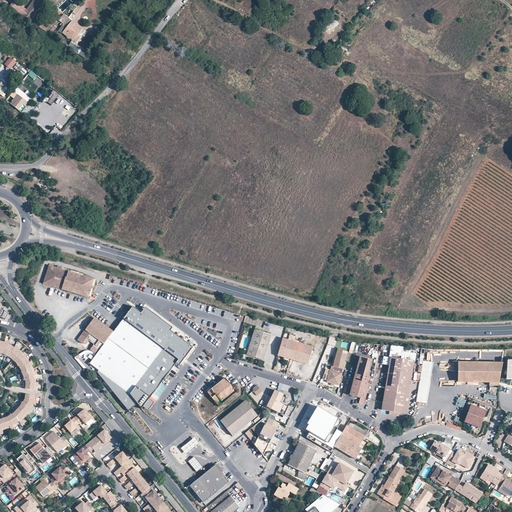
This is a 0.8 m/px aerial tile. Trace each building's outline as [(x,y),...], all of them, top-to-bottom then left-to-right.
[(29,21),(44,1),(42,0),(32,0),(21,16),(29,21)] [(60,21),(65,15),(63,13),(59,13),(57,14),(54,16),(60,21)] [(324,30),(329,34),(339,23),(334,19),(324,30)] [(61,29),(67,34),(70,30),(64,25),(61,29)] [(70,30),(67,34),(65,35),(68,38),(67,39),(70,42),(76,35),(70,30)] [(79,53),(82,49),(71,42),(68,46),(79,53)] [(336,53),(340,56),(344,49),(340,47),(336,53)] [(26,77),(32,82),(37,77),(31,71),(26,77)] [(26,94),(29,91),(20,84),(18,88),(26,94)] [(52,89),(48,99),(55,102),(59,92),(52,89)] [(26,102),(16,94),(8,103),(16,109),(21,104),(23,105),(26,102)] [(64,287),(89,295),(95,280),(68,271),(61,269),(62,267),(58,266),(58,267),(50,265),(44,283),(63,289),(64,287)] [(89,298),(89,295),(64,287),(63,289),(89,298)] [(0,316),(6,319),(9,313),(3,310),(4,308),(0,305),(0,316)] [(88,364),(127,411),(138,402),(143,407),(176,363),(179,365),(193,346),(171,330),(173,327),(145,307),(141,312),(132,305),(122,318),(116,327),(113,331),(96,354),(95,355),(88,364)] [(244,321),(255,325),(257,319),(245,316),(244,321)] [(96,354),(113,331),(94,317),(77,340),(83,344),(87,339),(94,344),(90,350),(96,354)] [(247,354),(264,359),(271,334),(254,329),(247,354)] [(314,340),(326,343),(329,337),(315,334),(314,340)] [(284,357),(290,359),(308,364),(312,347),(282,339),(277,356),(284,357)] [(2,340),(0,347),(0,353),(2,354),(6,356),(12,345),(8,343),(9,342),(5,341),(2,340)] [(10,357),(13,360),(21,350),(18,348),(15,345),(15,346),(12,345),(6,356),(10,357)] [(21,350),(13,360),(16,363),(18,366),(28,358),(25,355),(26,355),(24,352),(21,350)] [(338,386),(347,353),(337,350),(332,368),(331,367),(330,371),(329,371),(326,383),(338,386)] [(393,357),(415,361),(416,353),(395,350),(393,357)] [(391,357),(381,410),(405,414),(414,361),(391,357)] [(22,372),(34,368),(32,365),(32,364),(31,361),(30,361),(28,358),(18,366),(20,369),(22,372)] [(360,358),(350,397),(366,401),(370,386),(367,385),(369,378),(368,377),(372,361),(360,358)] [(433,363),(423,362),(416,402),(426,404),(433,363)] [(494,383),(500,383),(501,373),(503,363),(458,362),(457,382),(476,383),(490,383),(494,383)] [(34,368),(22,372),(23,376),(24,380),(36,378),(35,374),(36,374),(35,371),(34,368)] [(36,386),(37,381),(36,382),(36,378),(24,380),(25,384),(24,388),(36,390),(36,386)] [(212,411),(218,407),(217,405),(221,402),(222,403),(237,391),(226,378),(208,393),(201,399),(203,401),(205,403),(201,405),(200,406),(205,413),(210,409),(212,411)] [(288,392),(289,386),(279,383),(278,390),(288,392)] [(268,407),(279,412),(287,396),(275,390),(271,397),(268,396),(267,398),(266,398),(263,404),(261,408),(262,410),(265,412),(268,407)] [(24,398),(22,401),(32,407),(33,403),(34,404),(35,400),(36,395),(26,393),(25,398),(24,398)] [(220,420),(233,435),(257,415),(245,400),(220,420)] [(19,405),(16,407),(25,416),(28,413),(31,410),(30,410),(32,407),(22,401),(21,401),(19,405)] [(486,411),(471,405),(464,422),(479,428),(486,411)] [(13,411),(10,413),(16,423),(20,421),(20,422),(23,419),(25,416),(16,407),(13,411)] [(306,439),(331,453),(334,447),(341,436),(342,434),(337,430),(342,422),(317,407),(307,425),(308,426),(306,431),(309,433),(306,439)] [(75,417),(79,423),(83,420),(86,423),(92,417),(85,408),(82,410),(80,412),(75,417)] [(7,415),(3,416),(7,428),(10,427),(14,426),(13,425),(16,423),(10,413),(7,415)] [(76,425),(79,423),(75,417),(72,419),(68,422),(67,423),(73,431),(77,427),(76,425)] [(269,418),(266,424),(276,429),(278,423),(269,418)] [(252,442),(263,455),(276,429),(266,424),(264,426),(257,438),(254,437),(252,442)] [(342,434),(341,436),(359,447),(365,438),(347,426),(342,434)] [(111,437),(104,429),(85,445),(90,451),(93,449),(95,451),(111,437)] [(70,442),(64,435),(60,438),(54,431),(46,438),(56,450),(64,443),(66,445),(70,442)] [(265,450),(272,454),(281,435),(275,432),(265,450)] [(341,436),(334,447),(355,459),(361,448),(359,447),(341,436)] [(199,443),(194,437),(181,448),(186,454),(199,443)] [(448,461),(453,451),(450,450),(450,448),(443,444),(442,447),(438,445),(438,443),(435,441),(430,449),(436,453),(435,455),(439,457),(441,457),(444,459),(448,461)] [(55,454),(48,446),(45,448),(40,442),(36,445),(30,449),(38,459),(39,458),(44,463),(51,456),(52,457),(55,454)] [(58,452),(66,445),(64,443),(56,450),(58,452)] [(288,466),(305,474),(316,452),(299,443),(288,466)] [(86,459),(87,460),(89,462),(92,460),(87,453),(82,448),(73,456),(78,462),(80,464),(86,459)] [(468,467),(474,456),(466,452),(465,453),(464,455),(458,451),(457,453),(453,451),(448,461),(447,462),(454,466),(456,463),(459,465),(460,462),(468,467)] [(36,461),(29,454),(26,456),(23,453),(17,458),(20,462),(19,463),(21,466),(23,465),(25,468),(24,469),(27,473),(28,472),(30,474),(37,468),(33,464),(36,461)] [(118,458),(116,459),(122,466),(129,460),(125,455),(124,457),(120,453),(116,457),(118,458)] [(267,460),(263,455),(258,459),(262,464),(267,460)] [(78,462),(73,456),(70,458),(76,464),(78,462)] [(193,456),(187,461),(195,472),(202,467),(193,456)] [(326,457),(320,468),(326,471),(332,460),(326,457)] [(262,464),(258,459),(255,462),(261,469),(264,466),(262,464)] [(129,460),(122,466),(114,473),(117,476),(121,472),(124,475),(125,475),(127,473),(134,467),(135,467),(129,460)] [(111,469),(116,464),(114,461),(108,465),(111,469)] [(488,471),(484,472),(482,476),(485,478),(488,480),(490,478),(493,480),(498,483),(503,476),(499,473),(500,471),(500,468),(492,463),(490,464),(488,467),(489,469),(488,471)] [(14,474),(5,464),(0,467),(0,473),(0,474),(0,473),(0,480),(2,479),(4,482),(5,482),(14,474)] [(62,478),(66,474),(64,472),(67,470),(63,464),(55,471),(57,473),(54,476),(51,480),(52,482),(55,485),(59,482),(61,484),(64,481),(62,478)] [(344,485),(352,472),(340,464),(336,471),(332,478),(344,485)] [(215,465),(213,466),(189,486),(203,502),(228,482),(220,472),(215,465)] [(396,465),(389,476),(390,476),(398,481),(405,470),(396,465)] [(134,467),(127,473),(132,480),(139,474),(134,467)] [(346,486),(344,485),(332,478),(336,471),(332,468),(320,487),(329,492),(331,489),(334,491),(336,488),(345,493),(348,488),(346,486)] [(455,489),(459,484),(461,481),(454,477),(454,478),(453,480),(449,477),(450,476),(437,468),(433,475),(438,478),(438,479),(440,481),(439,483),(445,486),(448,481),(450,482),(449,485),(455,489)] [(16,473),(24,482),(27,479),(19,470),(16,473)] [(354,473),(352,472),(344,485),(346,486),(354,473)] [(511,482),(506,479),(507,477),(508,475),(505,472),(504,474),(503,476),(498,483),(501,485),(500,489),(507,494),(508,492),(511,494),(511,482)] [(24,486),(14,474),(5,482),(8,485),(9,486),(8,487),(13,494),(16,491),(17,492),(24,486)] [(137,486),(145,480),(139,474),(132,480),(135,483),(137,486)] [(383,487),(382,486),(377,493),(384,497),(383,498),(396,505),(401,497),(393,492),(393,491),(398,481),(390,476),(384,485),(383,487)] [(55,485),(52,482),(49,484),(45,479),(35,487),(43,496),(47,493),(53,489),(53,490),(54,490),(57,487),(55,485)] [(145,480),(137,486),(142,493),(150,487),(145,480)] [(463,487),(459,484),(455,489),(470,499),(472,495),(479,499),(483,493),(471,485),(470,486),(466,483),(463,487)] [(288,500),(291,495),(290,494),(291,493),(296,496),(300,490),(289,484),(288,487),(287,488),(286,487),(286,486),(283,484),(282,487),(284,488),(283,490),(281,489),(276,496),(280,498),(281,497),(288,500)] [(102,498),(103,497),(108,493),(101,485),(90,494),(94,499),(99,495),(102,498)] [(142,493),(141,494),(143,498),(145,496),(149,501),(150,500),(157,494),(151,486),(150,487),(142,493)] [(424,503),(426,504),(432,494),(425,489),(418,499),(416,498),(410,507),(417,511),(419,511),(421,509),(420,509),(420,508),(424,503)] [(112,507),(117,503),(115,500),(116,499),(110,491),(108,493),(103,497),(112,507)] [(206,507),(210,511),(231,511),(239,507),(226,491),(206,507)] [(35,507),(38,504),(30,494),(27,497),(29,500),(18,509),(21,511),(36,511),(38,510),(35,507)] [(157,494),(150,500),(152,502),(150,503),(155,509),(164,502),(157,494)] [(330,511),(339,505),(323,495),(306,509),(308,511),(330,511)] [(29,500),(27,497),(14,508),(17,511),(21,511),(18,509),(29,500)] [(291,502),(288,500),(281,497),(280,498),(280,499),(279,500),(289,505),(291,502)] [(451,510),(455,511),(456,511),(458,511),(459,511),(461,511),(462,510),(464,508),(465,505),(451,497),(449,501),(450,502),(446,509),(450,511),(451,510)] [(80,504),(78,505),(76,508),(79,511),(87,511),(90,510),(91,511),(93,511),(96,510),(90,503),(87,506),(85,503),(83,501),(80,504)] [(164,502),(155,509),(157,511),(170,511),(171,511),(164,502)] [(116,511),(125,511),(127,511),(121,505),(119,506),(117,503),(112,507),(111,508),(114,511),(115,510),(116,511)]
